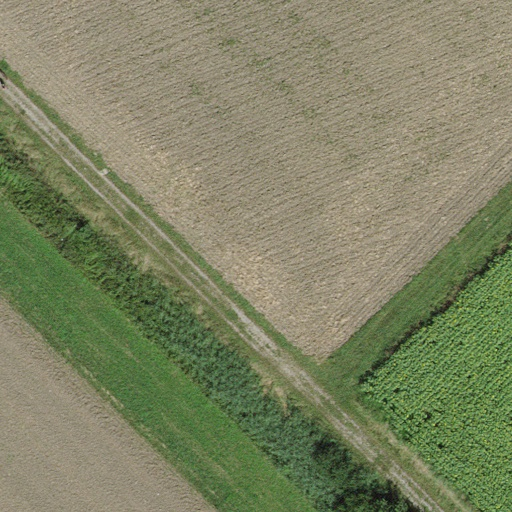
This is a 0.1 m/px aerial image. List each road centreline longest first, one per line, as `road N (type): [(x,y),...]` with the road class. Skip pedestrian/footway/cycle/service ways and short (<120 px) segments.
road 1 (track): [(438,511),(0,85)]
road 2 (track): [(306,383),(511,180)]
